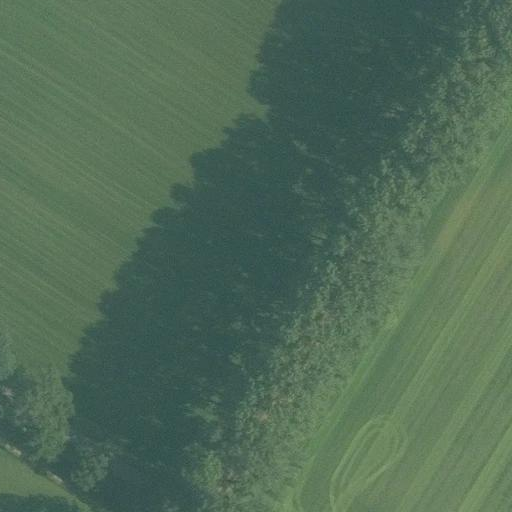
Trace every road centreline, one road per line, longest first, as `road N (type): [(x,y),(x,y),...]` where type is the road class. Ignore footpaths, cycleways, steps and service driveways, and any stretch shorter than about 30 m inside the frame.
road 1 (track): [(203,511),(511,17)]
road 2 (unclassified): [(181,511),(0,388)]
